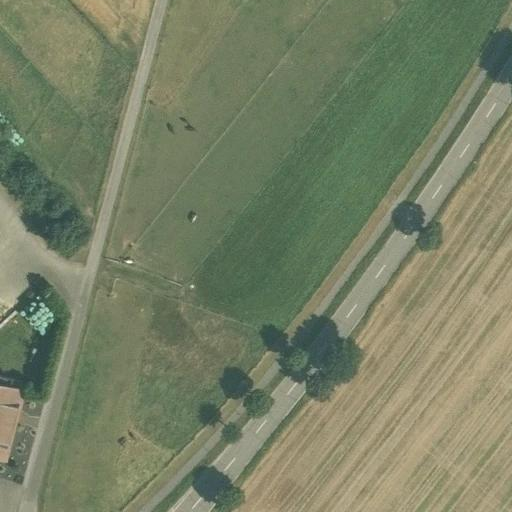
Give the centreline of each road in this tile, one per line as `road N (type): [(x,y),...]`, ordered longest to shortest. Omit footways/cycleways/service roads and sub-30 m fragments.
road 1 (tertiary): [(511,78),(348,317),(193,511)]
road 2 (track): [(102,228),(162,0)]
